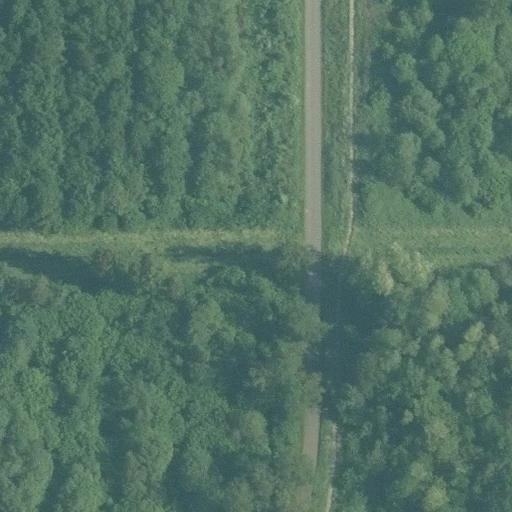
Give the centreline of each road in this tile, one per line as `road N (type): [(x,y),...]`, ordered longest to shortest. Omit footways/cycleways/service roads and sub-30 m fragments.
road 1 (unclassified): [(299,511),(311,418),(310,0)]
road 2 (track): [(0,271),(310,264)]
road 3 (track): [(311,285),(343,262),(511,259)]
